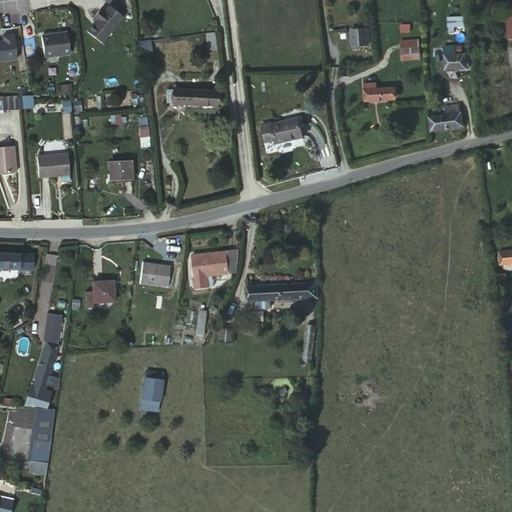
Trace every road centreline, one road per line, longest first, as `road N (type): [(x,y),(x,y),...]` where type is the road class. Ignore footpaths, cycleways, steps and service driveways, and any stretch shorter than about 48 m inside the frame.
road 1 (tertiary): [(0,232),(157,224),(245,207),(511,131)]
road 2 (unknown): [(384,61),(352,72),(337,88),(347,178)]
